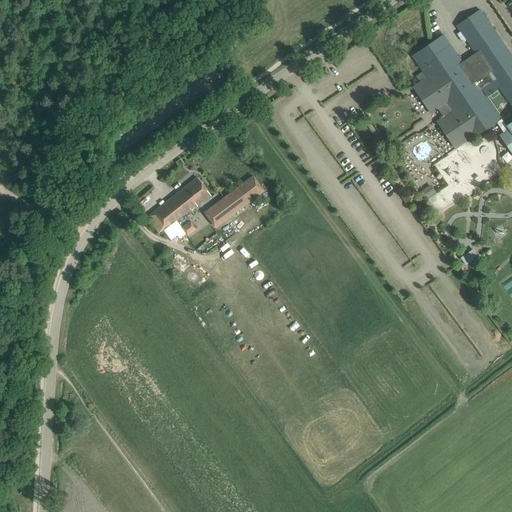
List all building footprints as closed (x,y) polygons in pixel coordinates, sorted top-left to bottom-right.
[(475,53),(462,62),(443,35),(412,56),(426,77),(414,86),(433,114),(437,111),(439,115),(442,119),(437,122),(456,149),(469,140),(470,141),(497,123),(511,144),(511,56),(480,10),(457,26),(475,53)] [(216,228),(265,191),(253,176),(205,213),(216,228)] [(211,195),(197,177),(147,217),(159,232),(198,204),(198,205),(211,195)] [(420,190),(425,199),(436,192),(430,183),(420,190)] [(197,230),(190,221),(181,228),(187,236),(197,230)] [(461,258),(466,265),(478,257),(473,250),(461,258)] [(511,298),(511,279),(503,286),(511,298)]
